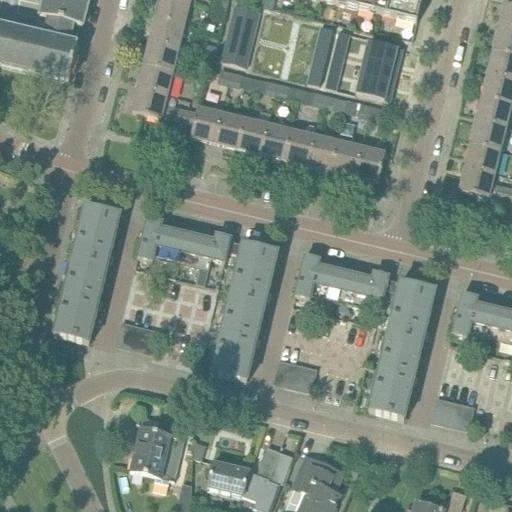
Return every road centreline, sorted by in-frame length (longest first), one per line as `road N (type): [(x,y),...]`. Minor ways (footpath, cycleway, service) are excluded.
road 1 (residential): [(398,251),(459,0)]
road 2 (residential): [(42,412),(29,382),(27,339),(68,170)]
road 3 (residential): [(94,384),(139,188)]
road 4 (residential): [(298,227),(255,406)]
road 5 (residential): [(454,265),(413,444)]
road 6 (residential): [(68,170),(110,0)]
road 7 (residential): [(255,406),(148,380),(94,384)]
road 8 (residential): [(298,227),(139,188)]
road 9 (residential): [(413,444),(255,406)]
